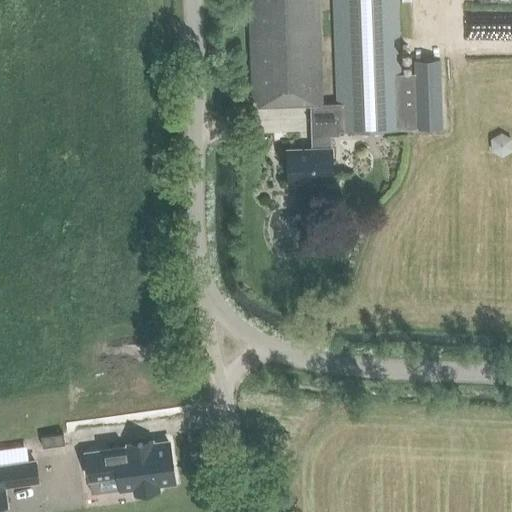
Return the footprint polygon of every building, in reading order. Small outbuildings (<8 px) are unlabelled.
[(395,0),(333,0),(338,106),(323,105),(318,0),(248,0),(252,101),(257,101),(257,109),(310,108),(311,149),(287,150),(288,182),(332,181),(332,136),(340,136),(340,132),(441,128),(439,60),(414,61),(415,74),(399,75),(395,0)] [(490,152),(501,158),(511,152),(511,140),(500,133),(489,140),(490,152)] [(40,446),(61,440),(59,432),(38,438),(40,446)] [(134,449),(90,455),(93,479),(123,476),(125,491),(139,489),(139,495),(162,492),(161,486),(178,484),(174,445),(156,447),(156,444),(134,446),(134,449)] [(29,452),(0,455),(0,496),(1,496),(0,491),(0,476),(32,472),(29,452)] [(107,511),(105,489),(76,492),(78,511),(107,511)]
